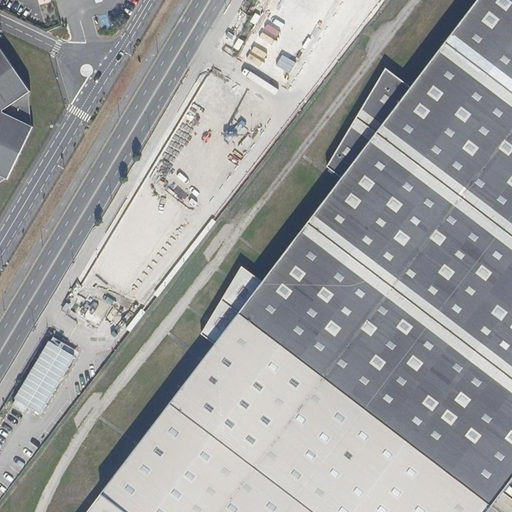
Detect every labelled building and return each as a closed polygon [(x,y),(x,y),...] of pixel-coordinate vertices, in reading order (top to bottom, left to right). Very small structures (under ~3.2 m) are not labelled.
[(511,0),(476,0),(409,88),(382,68),(324,167),(341,178),(236,315),(488,507),(511,476),(511,0)] [(0,182),(6,179),(8,180),(33,127),(31,126),(28,93),(31,92),(22,53),(19,54),(0,45),(0,182)] [(140,312),(128,308),(121,327),(133,331),(140,312)] [(484,511),(488,507),(236,315),(228,325),(86,511),(484,511)] [(96,363),(101,366),(110,355),(105,351),(96,363)]
